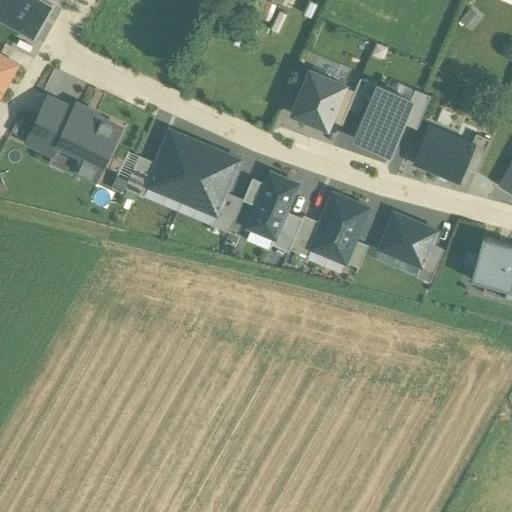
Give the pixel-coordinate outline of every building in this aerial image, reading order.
[(0,0),(0,19),(34,38),(51,7),(39,0),(0,0)] [(0,94),(16,66),(0,57),(0,94)] [(345,85),(311,71),(293,113),(327,128),(330,120),(344,87),(345,85)] [(355,91),(348,108),(366,116),(379,87),(360,79),(355,91)] [(355,91),(344,87),(330,120),(341,124),(348,108),(355,91)] [(411,100),(379,87),(366,116),(357,139),(389,153),(402,121),(411,100)] [(411,100),(402,121),(418,128),(430,97),(415,91),(411,100)] [(56,147),(75,110),(49,97),(27,141),(53,154),(56,147)] [(75,110),(56,147),(78,157),(72,169),(94,180),(121,126),(77,104),(75,110)] [(473,146),(431,128),(416,163),(458,181),(463,168),(473,146)] [(182,200),(204,145),(169,131),(155,163),(146,185),(182,200)] [(473,146),(463,168),(475,173),(490,139),(478,134),(473,146)] [(204,145),(182,200),(198,207),(216,215),(226,192),(239,160),(204,145)] [(141,195),(146,185),(155,163),(140,156),(126,189),(141,195)] [(511,167),(502,185),(511,190),(511,167)] [(299,184),(271,172),(266,184),(257,206),(248,227),(276,239),(287,212),(299,184)] [(244,200),(257,206),(266,184),(253,178),(244,200)] [(244,200),(226,192),(216,215),(198,207),(195,216),(231,231),(244,200)] [(321,223),(311,247),(345,262),(354,240),(368,208),(333,194),(321,223)] [(287,212),(276,239),(273,245),(289,252),(291,249),(303,218),(287,212)] [(437,231),(394,214),(380,248),(422,266),(431,244),(437,231)] [(304,216),(303,218),(291,249),(308,256),(311,247),(321,223),(304,216)] [(511,244),(483,237),(471,280),(507,290),(511,291),(511,287),(511,244)] [(368,245),(354,240),(345,262),(359,267),(368,245)] [(422,266),(418,276),(431,281),(444,249),(431,244),(422,266)]
